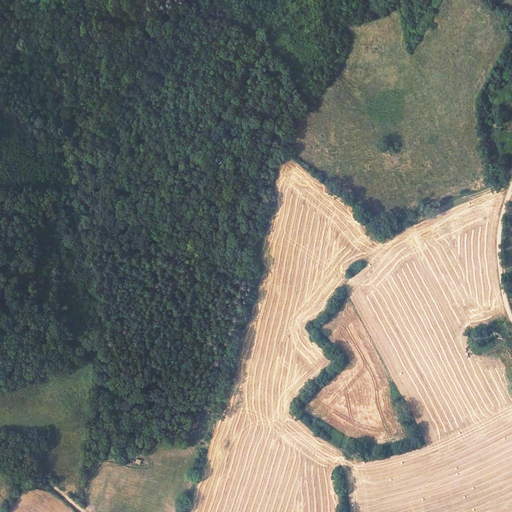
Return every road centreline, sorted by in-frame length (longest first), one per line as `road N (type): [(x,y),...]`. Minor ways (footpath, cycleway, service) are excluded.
road 1 (track): [(198,0),(175,52),(62,147),(86,225)]
road 2 (track): [(53,139),(55,101),(19,0)]
road 3 (track): [(511,189),(498,240),(511,318)]
